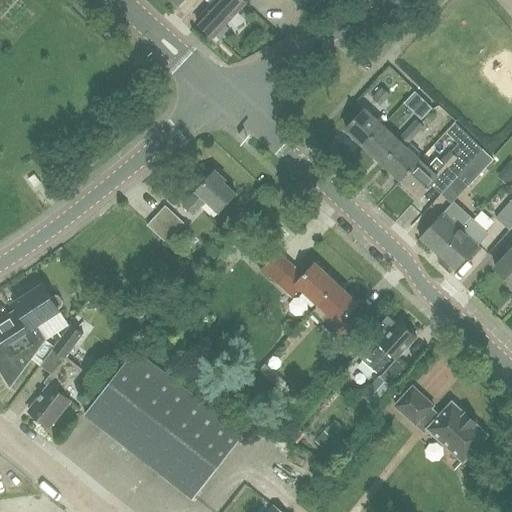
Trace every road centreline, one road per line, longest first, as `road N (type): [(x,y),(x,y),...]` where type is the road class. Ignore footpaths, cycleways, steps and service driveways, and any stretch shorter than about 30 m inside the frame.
road 1 (tertiary): [(511,368),(399,253),(222,95)]
road 2 (secondary): [(0,266),(222,95)]
road 3 (secondary): [(222,95),(401,0)]
road 4 (unclassified): [(222,95),(120,0)]
road 5 (unclassified): [(0,432),(100,511)]
